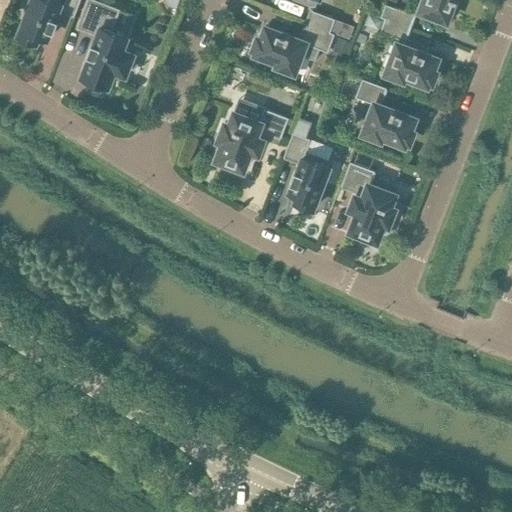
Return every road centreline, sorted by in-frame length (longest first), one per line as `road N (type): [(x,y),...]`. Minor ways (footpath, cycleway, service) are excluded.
road 1 (residential): [(393,303),(511,0)]
road 2 (residential): [(393,303),(142,170)]
road 3 (secondary): [(240,466),(0,325)]
road 4 (residential): [(142,170),(208,0)]
road 5 (residential): [(142,170),(0,79)]
road 6 (secondary): [(352,511),(240,466)]
